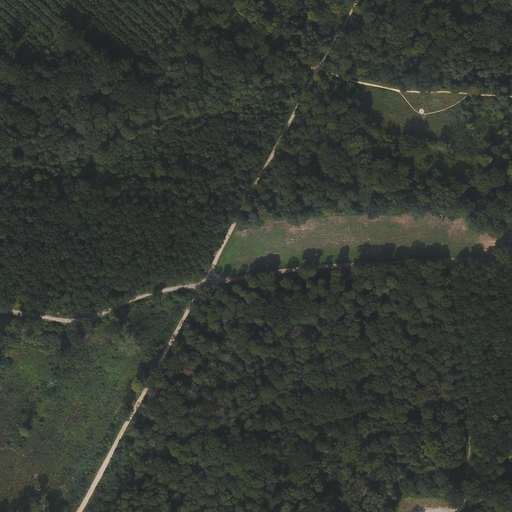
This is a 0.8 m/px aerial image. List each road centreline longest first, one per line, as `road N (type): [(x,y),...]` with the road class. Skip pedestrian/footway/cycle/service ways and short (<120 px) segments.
road 1 (track): [(203,283),(78,511)]
road 2 (track): [(203,283),(451,267)]
road 3 (track): [(203,283),(314,70)]
road 4 (track): [(451,267),(472,418),(467,503)]
road 5 (track): [(0,314),(77,325),(203,283)]
road 6 (track): [(511,96),(385,89),(314,70)]
